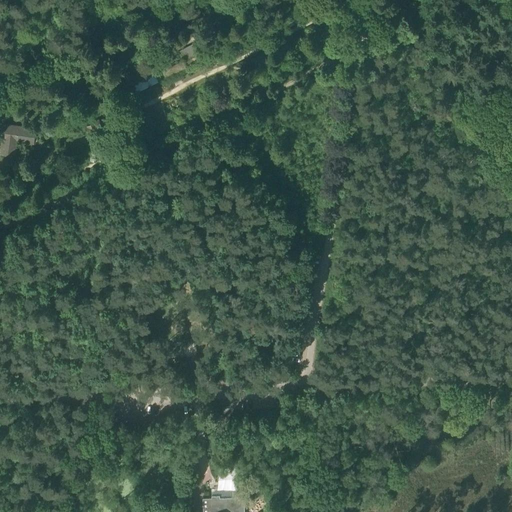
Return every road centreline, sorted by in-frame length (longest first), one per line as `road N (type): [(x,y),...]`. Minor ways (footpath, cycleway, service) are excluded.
road 1 (track): [(365,41),(253,108),(0,232)]
road 2 (residential): [(306,389),(365,41)]
road 3 (residential): [(511,381),(306,389)]
road 4 (residential): [(306,389),(108,398)]
road 5 (track): [(333,511),(293,390)]
